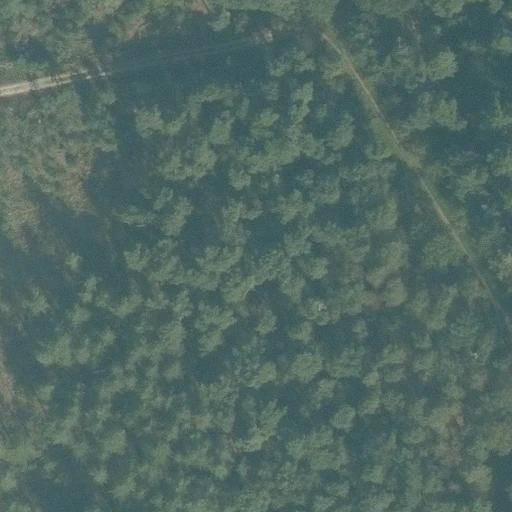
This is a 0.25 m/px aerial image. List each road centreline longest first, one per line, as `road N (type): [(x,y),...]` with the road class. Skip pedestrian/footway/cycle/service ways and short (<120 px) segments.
road 1 (track): [(324,20),(511,339)]
road 2 (track): [(0,86),(324,20)]
